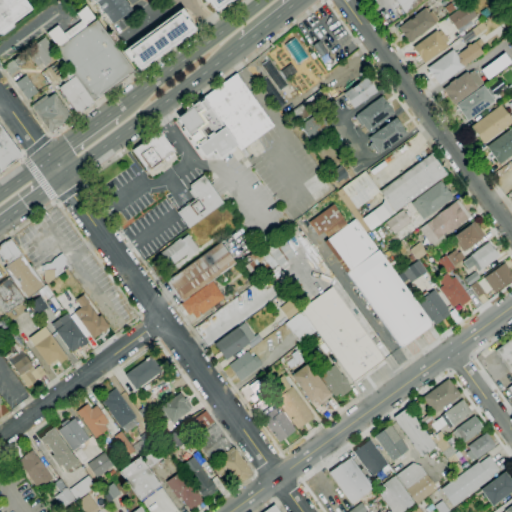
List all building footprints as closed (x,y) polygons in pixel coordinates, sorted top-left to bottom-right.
[(0,0),(22,0),(30,10),(12,23),(14,25),(12,27),(1,35),(0,33),(0,0)] [(68,13),(61,3),(65,0),(72,10),(68,13)] [(111,24),(104,14),(103,14),(92,0),(123,0),(131,10),(111,24)] [(228,0),(214,11),(207,1),(205,3),(202,0),(228,0)] [(424,0),(406,14),(395,0),(424,0)] [(511,0),(511,3),(502,9),(496,0),(511,0)] [(456,30),(447,17),(467,3),(476,16),(456,30)] [(69,69),(55,50),(58,48),(47,33),(57,26),(63,34),(81,20),(76,13),(86,6),(133,72),(128,76),(129,76),(99,98),(98,97),(93,102),(69,69)] [(138,70),(131,60),(129,61),(122,51),(181,8),(188,18),(186,19),(193,29),(138,70)] [(409,43),(397,27),(424,8),(428,13),(431,11),(438,20),(435,22),(436,23),(423,33),(418,37),(409,43)] [(465,44),(461,38),(471,30),(482,22),(487,28),(465,44)] [(424,63),(412,48),(435,30),(437,32),(440,30),(448,41),(445,43),(447,46),(424,63)] [(44,67),(41,63),(37,66),(34,62),(33,62),(27,54),(32,51),(30,47),(44,37),(56,53),(49,58),(51,61),(44,67)] [(283,44),(296,63),(306,56),(293,37),(283,44)] [(439,85),(427,68),(452,49),(456,55),(466,48),(465,46),(469,43),(470,45),(474,42),(482,53),(439,85)] [(320,56),(315,49),(321,45),(326,52),(320,56)] [(487,80),(480,70),(504,53),(511,63),(487,80)] [(9,76),(2,67),(12,60),(20,55),(25,62),(20,66),(21,67),(9,76)] [(286,80),(280,71),(290,63),(297,72),(286,80)] [(93,102),(86,107),(86,106),(83,108),(84,109),(79,113),(79,112),(77,114),(58,88),(65,82),(62,78),(66,75),(64,73),(69,69),(93,102)] [(453,105),(446,95),(442,89),(449,84),(448,83),(454,78),(455,80),(466,72),(467,74),(473,70),(476,74),(483,83),(453,105)] [(202,99),(235,74),(273,125),(243,148),(248,155),(245,157),(236,144),(202,99)] [(27,99),(15,83),(26,75),(37,91),(27,99)] [(353,108),(343,93),(365,77),(376,91),(353,108)] [(467,121),(456,105),(483,85),(486,90),(499,80),(503,86),(494,93),(494,94),(491,97),(494,101),(467,121)] [(291,129),(283,117),(323,87),(331,98),(291,129)] [(51,134),(32,109),(33,108),(31,106),(45,95),(48,98),(54,94),(70,116),(62,122),(63,125),(51,134)] [(368,132),(361,122),(358,123),(354,117),(356,116),(356,115),(381,96),(393,113),(368,132)] [(236,144),(232,148),(226,152),(224,153),(226,155),(220,160),(218,157),(215,159),(212,154),(214,153),(212,150),(210,151),(212,154),(207,158),(205,155),(203,156),(201,154),(199,156),(194,150),(197,148),(194,145),(192,146),(188,141),(190,139),(188,136),(185,137),(181,131),(183,130),(181,127),(183,127),(176,118),(187,110),(184,107),(190,103),(192,105),(202,98),(202,99),(236,144)] [(511,122),(483,144),(471,127),(500,105),(511,122)] [(312,142),(300,126),(319,112),(331,127),(312,142)] [(377,155),(373,149),(370,151),(367,146),(370,145),(369,144),(371,142),(368,138),(396,118),(402,126),(401,126),(406,134),(380,154),(379,153),(377,155)] [(0,171),(0,127),(21,156),(0,171)] [(511,154),(499,164),(486,147),(511,127),(511,154)] [(154,173),(152,169),(148,172),(132,150),(159,131),(174,151),(172,153),(174,155),(166,161),(164,158),(163,160),(164,161),(161,163),(160,162),(159,163),(161,165),(160,166),(162,168),(154,173)] [(379,191),(431,153),(446,174),(393,212),(382,197),(383,196),(380,192),(379,191)] [(338,182),(333,175),(335,173),(333,171),(340,165),(348,174),(338,182)] [(380,192),(356,209),(362,218),(381,204),(390,216),(365,234),(354,219),(335,193),(364,171),(379,191),(380,192)] [(188,228),(177,212),(195,199),(189,191),(192,189),(189,185),(203,176),(223,203),(188,228)] [(422,219),(411,203),(415,200),(414,199),(440,181),(452,197),(422,219)] [(430,244),(419,229),(436,216),(435,216),(458,199),(470,217),(448,233),(447,232),(430,244)] [(197,239),(232,217),(224,204),(189,226),(197,239)] [(347,225),(328,238),(323,232),(317,236),(305,219),(317,210),(320,214),(332,204),(342,218),(341,218),(347,225)] [(394,234),(385,222),(402,210),(411,221),(394,234)] [(346,273),(324,242),(328,238),(347,225),(354,219),(365,234),(377,250),(346,273)] [(452,235),(462,250),(483,235),(472,221),(452,235)] [(169,267),(159,254),(174,243),(173,242),(179,238),(180,240),(187,234),(198,249),(188,257),(186,255),(169,267)] [(279,266),(265,248),(281,236),(295,254),(279,266)] [(26,299),(4,268),(7,265),(0,255),(0,244),(4,242),(5,243),(9,239),(44,286),(26,299)] [(410,283),(402,272),(413,263),(409,257),(412,255),(410,251),(410,249),(419,242),(427,253),(418,259),(426,271),(410,283)] [(489,270),(486,265),(477,271),(472,264),(465,269),(460,262),(488,242),(492,248),(493,247),(499,256),(496,258),(499,263),(489,270)] [(182,302),(167,281),(220,243),(235,263),(182,302)] [(445,255),(452,265),(463,257),(459,251),(457,252),(454,249),(445,255)] [(256,282),(244,266),(248,263),(246,260),(250,258),(249,256),(257,250),(272,270),(256,282)] [(377,250),(432,325),(401,348),(346,273),(377,250)] [(45,282),(44,281),(43,272),(42,272),(41,266),(45,265),(45,264),(51,263),(53,260),(61,254),(66,260),(64,262),(68,267),(55,278),(45,282)] [(447,273),(438,260),(445,255),(452,265),(454,268),(447,273)] [(511,279),(494,293),(483,278),(504,262),(511,272),(511,279)] [(481,303),(468,287),(469,285),(464,279),(475,271),(479,278),(475,282),(487,298),(481,303)] [(452,307),(438,288),(442,286),(436,278),(444,272),(450,280),(454,277),(469,298),(460,305),(458,303),(452,307)] [(5,315),(0,308),(0,283),(9,277),(25,300),(5,315)] [(196,319),(191,313),(188,315),(180,304),(211,281),(224,298),(196,319)] [(301,311),(301,310),(331,287),(384,360),(383,361),(384,363),(356,384),(355,381),(354,382),(316,331),(301,311)] [(435,325),(432,321),(430,321),(416,302),(420,299),(419,297),(426,292),(427,294),(433,289),(448,309),(447,310),(450,314),(435,325)] [(301,307),(292,296),(299,291),(308,302),(301,307)] [(37,315),(30,306),(36,301),(34,298),(40,293),(44,300),(40,303),(44,308),(43,309),(44,310),(37,315)] [(92,339),(73,313),(80,308),(75,300),(83,294),(89,303),(88,304),(97,317),(100,315),(109,327),(92,339)] [(288,319),(279,308),(290,299),(299,311),(288,319)] [(316,331),(300,344),(284,324),(301,311),(316,331)] [(72,352),(69,349),(68,350),(54,331),(55,330),(51,325),(57,320),(58,320),(66,313),(87,342),(79,348),(78,347),(72,352)] [(225,361),(213,344),(237,327),(244,323),(255,338),(248,342),(249,343),(225,361)] [(50,368),(48,365),(47,366),(28,338),(44,327),(67,358),(58,364),(57,362),(50,368)] [(511,375),(494,351),(511,338),(511,375)] [(41,378),(27,388),(4,355),(10,351),(8,348),(15,343),(20,350),(34,369),(41,378)] [(241,381),(229,366),(246,352),(252,359),(255,356),(262,365),(241,381)] [(135,390),(124,375),(151,356),(161,370),(135,390)] [(289,375),(313,407),(330,394),(306,363),(289,375)] [(34,369),(40,365),(46,374),(41,378),(34,369)] [(335,397),(329,390),(325,385),(326,385),(319,375),(323,372),(324,373),(334,365),(341,375),(342,375),(349,383),(348,384),(351,388),(341,396),(339,393),(335,397)] [(297,430),(276,400),(278,398),(269,385),(282,376),(290,387),(292,386),(314,417),(297,430)] [(434,414),(421,398),(447,379),(460,394),(434,414)] [(120,428),(102,402),(107,399),(105,396),(115,388),(130,409),(131,409),(136,417),(127,424),(127,425),(125,427),(124,426),(120,428)] [(171,423),(167,418),(165,420),(158,410),(160,408),(160,407),(179,393),(184,399),(185,399),(191,408),(171,423)] [(444,430),(440,425),(445,421),(441,415),(443,414),(443,413),(462,399),(471,412),(452,426),(449,428),(448,426),(446,429),(444,430)] [(95,438),(76,412),(87,403),(91,409),(96,405),(108,422),(104,425),(107,429),(95,438)] [(143,418),(138,411),(143,407),(147,415),(143,418)] [(421,457),(411,445),(412,444),(393,417),(407,407),(435,446),(421,457)] [(279,442),(261,418),(273,409),(277,414),(281,411),(294,430),(279,442)] [(198,435),(189,423),(205,411),(214,423),(198,435)] [(461,444),(452,432),(455,430),(455,429),(473,416),(483,429),(464,443),(464,442),(461,444)] [(72,451),(57,430),(62,427),(60,424),(67,419),(69,421),(73,418),(89,439),(72,451)] [(237,485),(227,472),(221,477),(212,464),(218,459),(219,460),(226,455),(224,453),(211,463),(194,439),(214,424),(232,447),(234,450),(235,449),(252,474),(243,481),(243,482),(241,483),(241,482),(237,485)] [(370,477),(352,452),(369,439),(370,440),(374,438),(373,436),(389,424),(407,449),(402,453),(405,457),(395,465),(392,460),(391,461),(382,448),(378,451),(387,464),(370,477)] [(159,441),(154,434),(164,426),(169,433),(159,441)] [(65,471),(61,465),(58,467),(50,456),(53,454),(45,444),(43,445),(39,439),(45,435),(44,434),(52,428),(77,462),(65,471)] [(127,456),(113,437),(121,431),(131,446),(135,444),(138,449),(139,448),(136,443),(141,439),(139,437),(150,429),(158,441),(142,452),(141,451),(140,452),(141,453),(138,455),(135,450),(127,456)] [(444,430),(446,429),(449,433),(443,438),(448,444),(454,440),(456,442),(457,441),(461,446),(453,452),(458,460),(456,461),(462,471),(458,474),(441,452),(442,452),(436,444),(435,445),(431,438),(440,432),(441,433),(444,430)] [(179,447),(178,446),(177,447),(174,443),(172,444),(169,440),(171,439),(169,436),(176,430),(181,437),(183,435),(187,440),(181,444),(182,445),(179,447)] [(472,461),(465,453),(470,450),(467,446),(485,433),(495,445),(476,459),(475,458),(472,461)] [(148,467),(140,456),(151,448),(151,449),(160,443),(166,452),(167,453),(148,467)] [(83,465),(74,452),(80,449),(88,461),(83,465)] [(36,486),(18,461),(24,457),(23,456),(31,450),(52,478),(43,486),(41,483),(36,486)] [(96,478),(86,464),(103,452),(113,466),(96,478)] [(206,499),(204,496),(202,497),(197,490),(200,487),(197,483),(194,485),(190,479),(193,477),(191,475),(190,476),(182,465),(192,456),(201,468),(218,490),(206,499)] [(453,506),(440,489),(477,462),(479,463),(489,456),(499,470),(489,477),(490,479),(453,506)] [(140,501),(119,472),(139,457),(160,486),(140,501)] [(347,511),(361,502),(364,507),(366,506),(360,497),(351,504),(328,472),(349,457),(372,488),(369,490),(376,500),(368,506),(370,509),(367,511),(366,510),(363,511),(347,511)] [(416,504),(405,489),(405,488),(395,475),(412,463),(421,466),(421,468),(436,489),(416,504)] [(190,511),(201,502),(200,500),(201,500),(189,483),(187,484),(179,472),(165,482),(177,499),(180,497),(190,511)] [(511,491),(492,506),(480,490),(504,472),(510,480),(511,478),(511,491)] [(76,500),(69,490),(88,476),(95,486),(76,500)] [(401,511),(391,511),(375,490),(394,476),(414,503),(401,511)] [(109,502),(101,491),(110,484),(119,495),(109,502)] [(63,508),(54,497),(66,488),(74,499),(63,508)] [(94,511),(84,511),(77,502),(88,494),(99,509),(94,511)] [(447,511),(438,511),(434,506),(441,500),(449,511),(447,511)] [(511,511),(511,503),(503,511),(511,511)]
